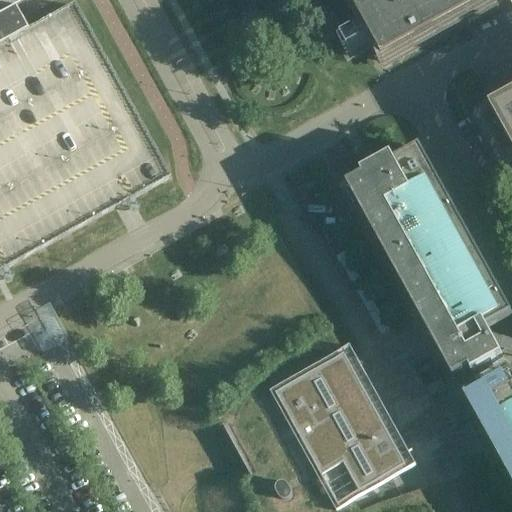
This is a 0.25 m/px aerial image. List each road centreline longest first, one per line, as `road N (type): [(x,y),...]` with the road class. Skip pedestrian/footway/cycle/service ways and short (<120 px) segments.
road 1 (unclassified): [(0,320),(176,226),(231,170)]
road 2 (unknown): [(109,102),(126,171),(105,191),(0,244)]
road 3 (unclassified): [(231,170),(260,166),(420,85)]
road 4 (unclassified): [(231,170),(136,0)]
road 5 (unclassified): [(511,251),(420,85)]
road 6 (unknown): [(0,59),(69,40),(82,47),(109,102)]
road 7 (unknown): [(0,161),(109,102)]
